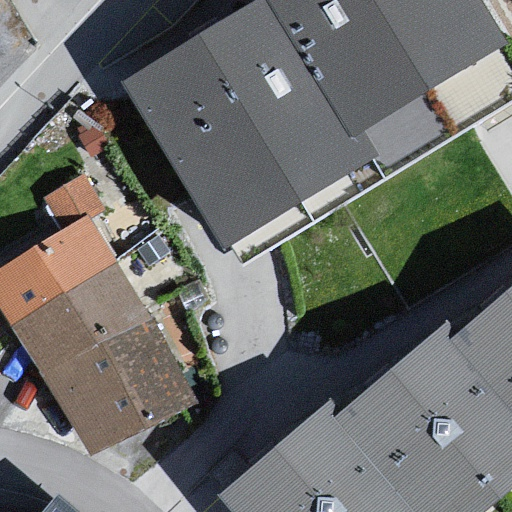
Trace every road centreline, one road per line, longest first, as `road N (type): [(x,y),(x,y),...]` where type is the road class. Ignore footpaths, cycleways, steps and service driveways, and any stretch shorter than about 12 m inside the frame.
road 1 (unknown): [(159,511),(350,241)]
road 2 (residential): [(0,134),(123,0)]
road 3 (unclassified): [(125,511),(32,463),(0,460)]
